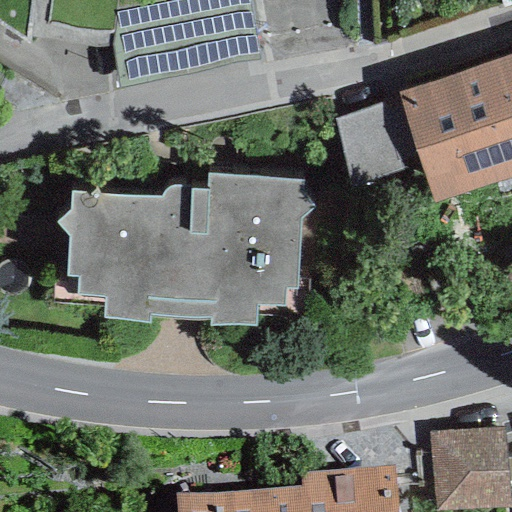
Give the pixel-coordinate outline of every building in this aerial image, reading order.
[(511,54),(397,93),(399,99),(419,163),(432,204),(511,177),(511,54)] [(419,163),(399,99),(333,121),(350,187),(419,163)] [(161,197),(72,194),(69,208),(55,223),(68,236),(67,275),(77,277),(77,296),(105,297),(103,318),(149,324),(150,317),(208,318),(209,326),(255,326),(257,306),(282,306),(284,289),(296,289),(300,218),(313,209),(303,195),(303,179),(207,175),(207,189),(180,187),(172,187),(168,188),(164,191),(161,197)] [(502,426),(429,433),(435,511),(450,511),(508,507),(502,426)] [(397,511),(394,465),(298,472),(299,486),(173,495),(173,511),(397,511)]
